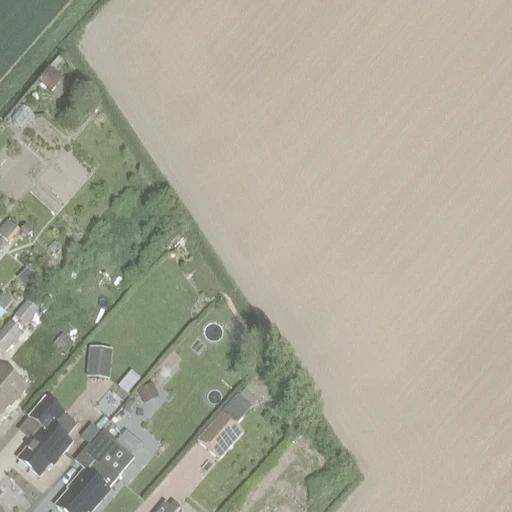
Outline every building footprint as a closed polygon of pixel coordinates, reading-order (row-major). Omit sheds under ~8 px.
[(48,70),(37,83),(50,95),(61,81),(48,70)] [(0,237),(9,246),(20,234),(22,232),(16,226),(14,229),(8,224),(0,232),(0,237)] [(22,232),(20,234),(27,241),(33,234),(26,228),(22,232)] [(28,303),(15,318),(25,327),(38,312),(28,303)] [(0,353),(3,356),(21,336),(9,325),(0,335),(0,353)] [(63,336),(54,346),(65,356),(74,346),(63,336)] [(89,351),(86,381),(109,383),(112,353),(89,351)] [(10,410),(27,391),(2,368),(0,369),(0,418),(8,409),(10,410)] [(153,387),(137,394),(144,408),(159,400),(153,387)] [(243,435),(236,429),(251,411),(238,399),(236,397),(220,415),(195,444),(218,463),(243,435)] [(56,466),(72,447),(66,443),(78,429),(45,401),(27,422),(40,433),(31,444),(33,446),(19,464),(39,481),(54,464),(56,466)] [(130,404),(123,413),(130,419),(137,410),(130,404)] [(108,493),(118,481),(99,465),(116,445),(104,435),(90,451),(89,449),(75,465),(84,473),(67,492),(69,494),(55,510),(57,511),(94,511),(110,494),(108,493)] [(116,445),(99,465),(118,481),(135,462),(116,445)]
